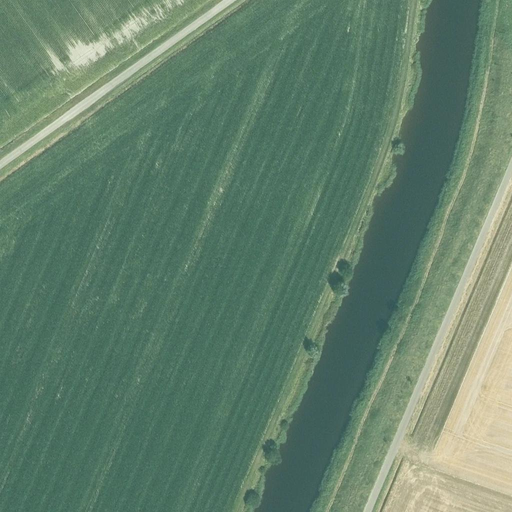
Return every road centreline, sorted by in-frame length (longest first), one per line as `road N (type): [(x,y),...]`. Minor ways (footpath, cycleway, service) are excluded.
road 1 (unclassified): [(368,511),(511,166)]
road 2 (unclassified): [(234,0),(0,168)]
